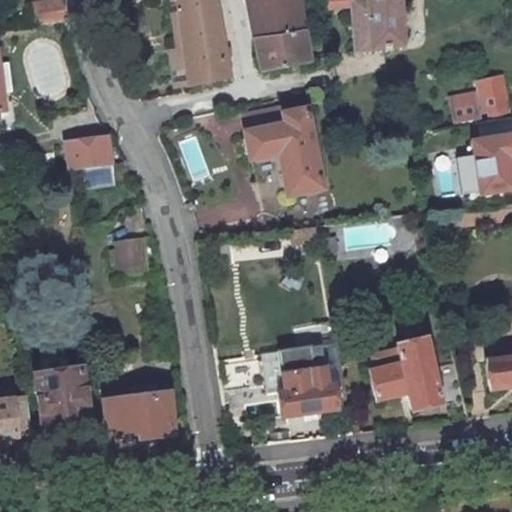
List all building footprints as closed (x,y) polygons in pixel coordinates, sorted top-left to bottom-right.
[(62,0),(56,0),(31,3),(34,25),(66,20),(62,0)] [(214,0),(175,0),(182,48),(188,87),(230,78),(214,0)] [(297,0),(245,0),(261,72),(309,62),(306,42),(298,1),(297,0)] [(350,5),(353,52),(402,46),(399,0),(326,0),(327,7),(350,5)] [(0,129),(1,129),(0,121),(0,111),(1,112),(0,101),(0,93),(11,92),(8,63),(0,63),(0,129)] [(508,106),(502,77),(477,82),(483,112),(508,106)] [(475,92),(448,98),(454,124),(481,119),(475,92)] [(281,108),(242,116),(245,133),(243,133),(249,159),(277,154),(286,196),(321,189),(304,110),(283,114),(281,108)] [(511,135),(469,142),(475,175),(478,195),(511,190),(509,170),(507,158),(511,157),(511,135)] [(105,138),(65,144),(69,170),(84,168),(109,165),(105,138)] [(109,165),(84,168),(86,187),(112,184),(109,165)] [(315,227),(289,231),(291,242),(317,239),(315,227)] [(142,240),(115,244),(115,251),(109,252),(111,269),(112,269),(113,276),(146,272),(142,240)] [(373,371),(368,372),(375,400),(406,393),(410,410),(439,403),(424,340),(395,347),(395,349),(369,356),(373,371)] [(277,352),(283,392),(277,393),(280,417),(335,409),(332,385),(325,386),(322,370),(339,368),(335,344),(318,346),(277,352)] [(42,375),(32,376),(41,430),(88,423),(79,369),(69,371),(67,355),(40,359),(42,375)] [(511,359),(485,362),(488,389),(511,385),(511,359)] [(130,399),(104,402),(107,436),(137,432),(138,438),(171,434),(166,395),(155,396),(154,385),(129,388),(130,399)] [(0,439),(31,435),(26,406),(25,398),(0,400),(0,439)]
